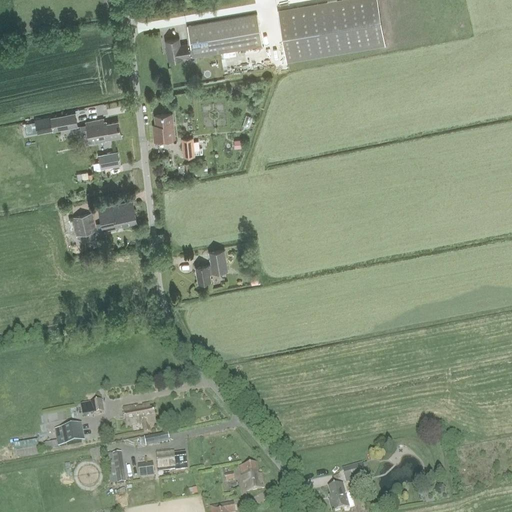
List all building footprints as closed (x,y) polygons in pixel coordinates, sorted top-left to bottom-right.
[(376,0),(339,0),(277,11),(285,62),(384,45),(376,0)] [(187,26),(191,49),(188,50),(187,44),(180,45),(179,39),(165,41),(167,53),(168,61),(182,58),(182,57),(192,56),(193,58),(262,46),(257,14),(187,26)] [(50,118),(53,131),(78,126),(75,113),(50,118)] [(155,115),(156,125),(153,125),(155,142),(176,140),(173,113),(155,115)] [(109,140),(121,137),(118,121),(104,124),(103,119),(85,122),(90,144),(105,141),(105,139),(108,139),(109,140)] [(183,158),(195,157),(193,138),(181,139),(183,158)] [(117,148),(101,151),(104,163),(119,159),(117,148)] [(116,228),(116,226),(137,222),(133,202),(99,209),(103,231),(116,228)] [(95,231),(90,213),(71,218),(75,236),(77,235),(79,243),(93,240),(91,232),(95,231)] [(241,254),(246,258),(251,250),(245,247),(241,254)] [(211,265),(196,267),(198,283),(211,281),(210,274),(228,271),(224,250),(209,253),(211,265)] [(92,415),(104,413),(102,400),(90,403),(81,405),(83,417),(92,415)] [(137,407),(137,406),(124,408),(127,426),(143,423),(144,433),(150,432),(149,424),(156,423),(153,408),(150,408),(150,404),(142,405),(142,406),(137,407)] [(53,429),(57,447),(83,442),(80,424),(53,429)] [(146,437),(147,446),(171,442),(170,433),(146,437)] [(187,470),(186,454),(174,455),(174,452),(171,452),(170,451),(156,452),(158,471),(175,470),(175,471),(187,470)] [(120,453),(111,454),(105,455),(110,484),(124,482),(120,453)] [(139,465),(140,478),(154,477),(153,463),(139,465)] [(366,478),(366,477),(370,476),(367,463),(363,464),(362,463),(343,468),(346,483),(366,478)] [(245,492),(264,488),(262,474),(258,475),(255,464),(241,467),(242,475),(243,475),(243,477),(242,477),(245,492)] [(233,480),(232,473),(223,474),(224,481),(233,480)] [(331,511),(349,507),(346,496),(345,496),(345,494),(346,494),(343,484),(337,485),(329,488),(331,496),(330,496),(331,498),(329,499),(331,511)] [(208,507),(209,511),(233,511),(232,503),(208,507)]
